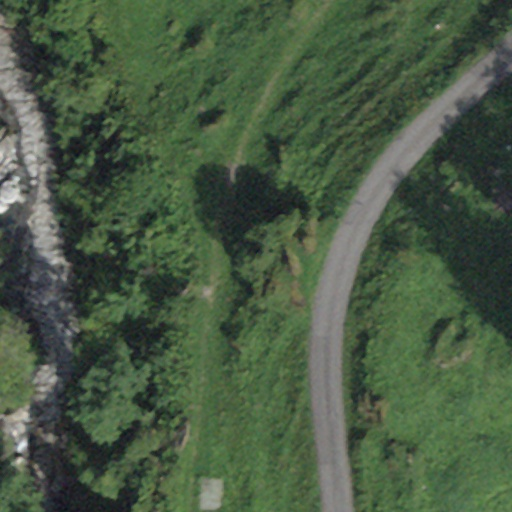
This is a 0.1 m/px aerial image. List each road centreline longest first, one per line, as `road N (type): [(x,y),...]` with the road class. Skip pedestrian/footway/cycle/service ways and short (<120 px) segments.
road 1 (unclassified): [(511,50),(418,131),(375,186),(334,283),(323,369),(337,511)]
road 2 (track): [(222,0),(189,72),(180,511)]
